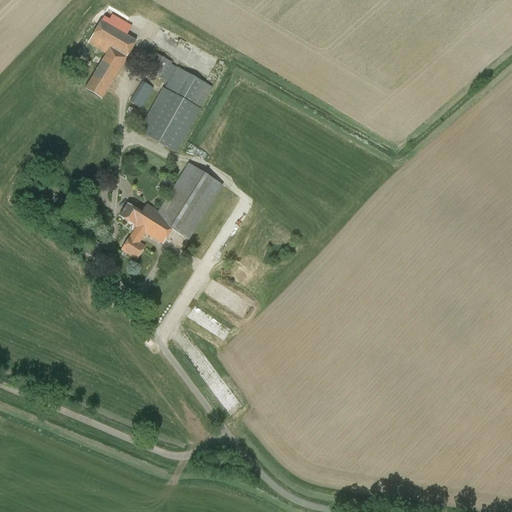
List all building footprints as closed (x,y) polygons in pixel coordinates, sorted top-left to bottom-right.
[(88,45),(106,55),(84,90),(101,100),(126,60),(137,41),(102,20),(88,45)] [(162,79),(172,63),(154,52),(144,69),(162,79)] [(175,153),(199,111),(212,88),(177,68),(139,133),(175,153)] [(151,90),(153,88),(148,85),(149,84),(143,80),(129,103),(141,110),(153,91),(151,90)] [(119,217),(136,228),(145,234),(162,245),(172,231),(188,241),(223,187),(189,165),(159,213),(147,205),(141,214),(127,205),(119,217)] [(32,185),(39,174),(31,169),(23,180),(32,185)] [(136,228),(129,238),(121,251),(136,260),(144,248),(139,244),(145,234),(136,228)] [(96,261),(104,248),(94,242),(86,255),(96,261)]
